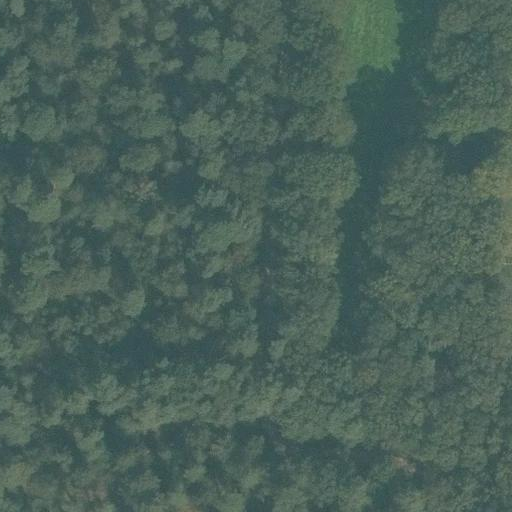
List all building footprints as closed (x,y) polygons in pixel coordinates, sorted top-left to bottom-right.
[(403,152),(435,158),(445,105),(413,99),(403,152)] [(455,142),(481,145),(484,124),(458,120),(455,142)] [(435,222),(469,229),(473,212),(470,211),(474,193),(459,190),(455,209),(422,202),(419,214),(436,218),(435,222)] [(499,270),(500,296),(511,296),(511,269),(499,270)] [(399,273),(397,296),(406,297),(409,274),(399,273)]
